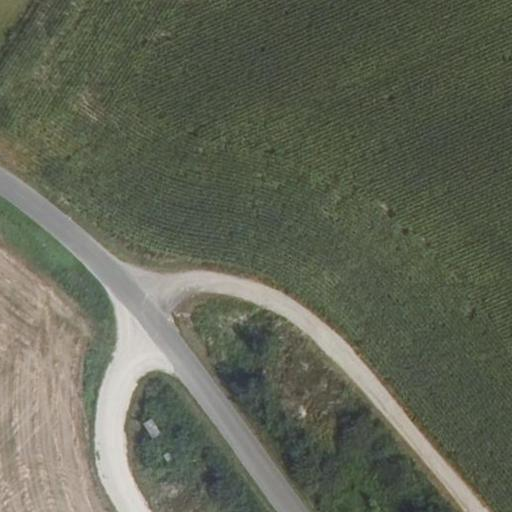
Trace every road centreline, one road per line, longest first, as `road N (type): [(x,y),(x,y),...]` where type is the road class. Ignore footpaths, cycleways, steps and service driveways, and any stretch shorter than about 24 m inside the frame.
road 1 (track): [(122,284),(219,280),(271,294),(357,366),(476,511)]
road 2 (unclassified): [(293,511),(122,284),(0,180)]
road 3 (track): [(138,511),(109,462),(106,438),(123,378),(161,330)]
